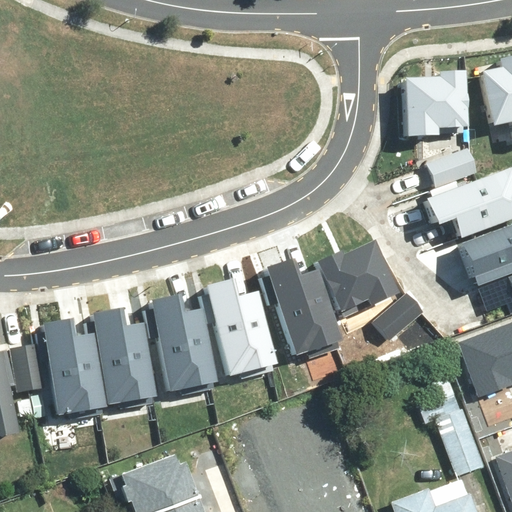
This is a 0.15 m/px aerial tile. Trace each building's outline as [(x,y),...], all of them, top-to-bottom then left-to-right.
[(476,69),(486,123),(507,119),(511,137),(511,136),(511,48),(491,52),(493,65),(476,69)] [(400,75),(401,134),(433,133),(433,128),(458,127),(458,69),(431,69),(431,75),(400,75)] [(463,143),(425,157),(433,180),(472,167),(463,143)] [(447,216),(453,233),(511,212),(511,183),(507,168),(421,198),(430,222),(447,216)] [(511,223),(455,242),(469,282),(511,267),(511,223)] [(333,250),(314,259),(337,307),(366,293),(371,302),(394,291),(369,241),(336,256),(333,250)] [(258,270),(289,355),(333,339),(307,269),(291,275),(285,260),(258,270)] [(203,285),(224,373),(270,362),(253,290),(235,294),(232,278),(203,285)] [(402,291),(371,318),(388,337),(419,310),(402,291)] [(147,297),(162,386),(209,378),(196,305),(179,308),(176,292),(147,297)] [(89,312),(104,402),(151,394),(138,320),(121,323),(118,308),(89,312)] [(37,322),(52,411),(98,404),(86,330),(69,333),(66,317),(37,322)] [(511,317),(452,339),(472,395),(511,380),(511,317)] [(35,346),(8,350),(14,393),(41,389),(35,346)] [(459,410),(447,375),(425,383),(431,399),(414,405),(422,427),(434,423),(454,478),(482,468),(462,410),(459,410)] [(0,445),(17,441),(0,385),(0,445)] [(115,471),(129,511),(200,511),(178,449),(115,471)] [(511,511),(511,449),(489,457),(509,511),(511,511)] [(472,511),(460,479),(387,506),(389,511),(472,511)] [(238,511),(235,501),(211,509),(212,511),(238,511)]
